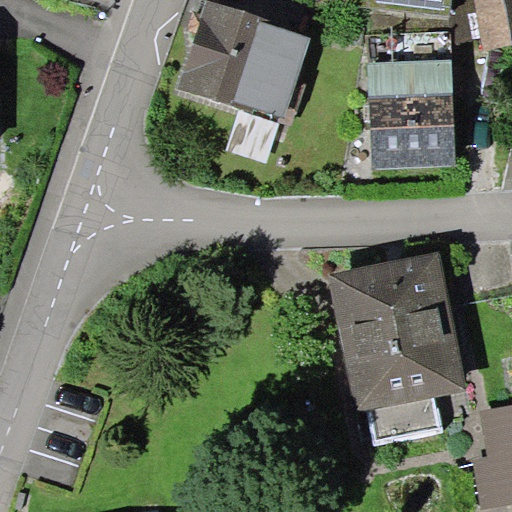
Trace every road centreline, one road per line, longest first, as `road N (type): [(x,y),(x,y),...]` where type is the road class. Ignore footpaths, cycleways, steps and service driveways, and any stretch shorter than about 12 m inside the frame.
road 1 (residential): [(79,217),(275,228),(511,221)]
road 2 (residential): [(79,217),(0,445)]
road 3 (residential): [(155,0),(79,217)]
